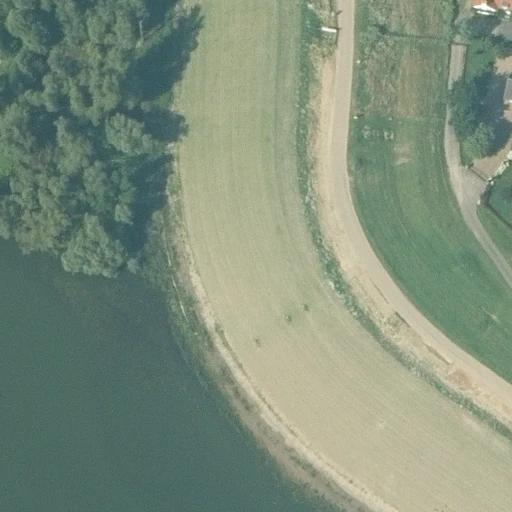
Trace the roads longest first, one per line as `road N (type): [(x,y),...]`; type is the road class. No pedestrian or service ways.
road 1 (unclassified): [(511,467),(366,353),(304,263),(285,206),(280,140),(286,0)]
road 2 (unclassified): [(511,283),(456,183),(450,135),(457,52)]
